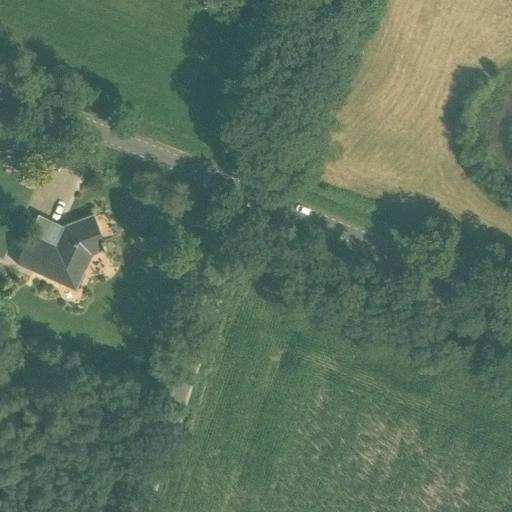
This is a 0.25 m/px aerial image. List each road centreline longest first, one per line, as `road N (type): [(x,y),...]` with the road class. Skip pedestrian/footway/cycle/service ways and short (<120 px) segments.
road 1 (unclassified): [(136,511),(243,194)]
road 2 (secondary): [(511,301),(243,194)]
road 3 (secondary): [(243,194),(0,92)]
road 4 (tertiary): [(243,194),(310,0)]
